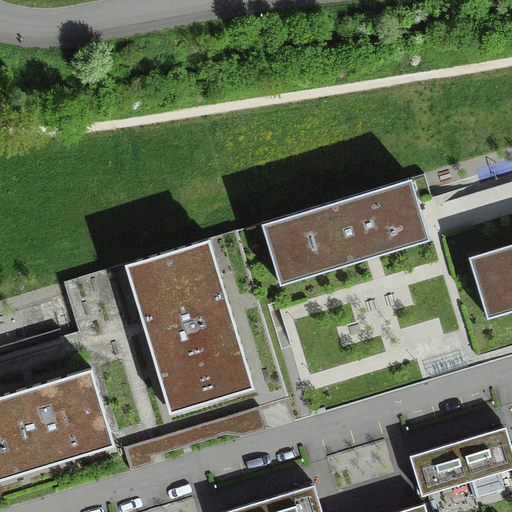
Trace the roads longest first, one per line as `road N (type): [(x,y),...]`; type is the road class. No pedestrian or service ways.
road 1 (track): [(0,131),(55,135),(511,62)]
road 2 (residential): [(31,511),(511,372)]
road 3 (residential): [(197,0),(64,24),(0,17)]
